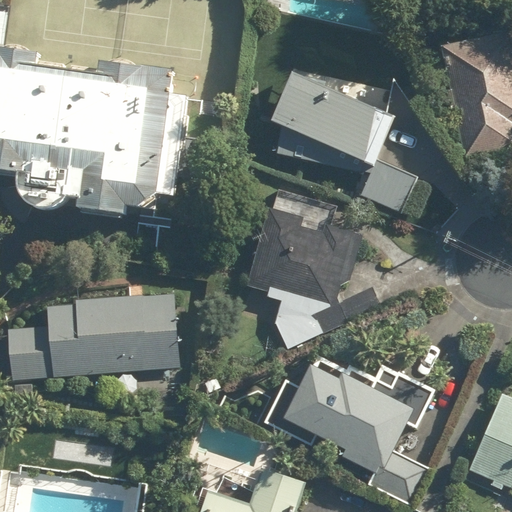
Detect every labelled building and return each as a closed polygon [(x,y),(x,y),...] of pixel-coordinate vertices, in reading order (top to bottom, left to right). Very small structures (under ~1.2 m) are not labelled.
[(76,200),(77,198),(84,199),(83,214),(134,219),(135,206),(150,208),(168,194),(180,67),(109,60),(107,71),(49,66),(51,49),(7,45),(11,12),(0,10),(0,172),(24,175),(23,191),(24,192),(24,194),(25,196),(26,197),(28,199),(29,200),(30,201),(32,203),(33,204),(35,205),(36,206),(38,207),(40,208),(41,208),(43,209),(45,209),(47,210),(49,210),(51,210),(53,210),(54,210),(56,210),(58,210),(60,209),(62,209),(64,208),(65,207),(67,207),(69,206),(70,205),(72,204),(73,202),(75,201),(76,200)] [(511,27),(441,40),(462,158),(511,149),(511,27)] [(298,68),(275,120),(373,165),(377,155),(396,113),(298,68)] [(377,155),(361,193),(409,215),(426,176),(377,155)] [(250,284),(271,294),(269,297),(284,301),(278,321),(290,349),(384,307),(375,287),(343,301),(361,254),(367,237),(333,224),(328,232),(309,226),(312,216),(277,209),(255,269),(250,284)] [(180,376),(179,296),(82,298),(82,309),(60,309),(60,305),(50,305),(51,327),(12,328),(13,379),(180,376)] [(402,452),(422,409),(347,373),(345,376),(315,362),(304,386),(288,418),(323,435),(347,447),(342,457),(377,474),(372,485),(418,507),(436,468),(402,452)] [(511,399),(505,397),(472,472),(495,482),(492,490),(502,495),(506,487),(511,489),(511,399)] [(303,511),(313,483),(269,469),(258,505),(210,490),(202,511),(303,511)]
